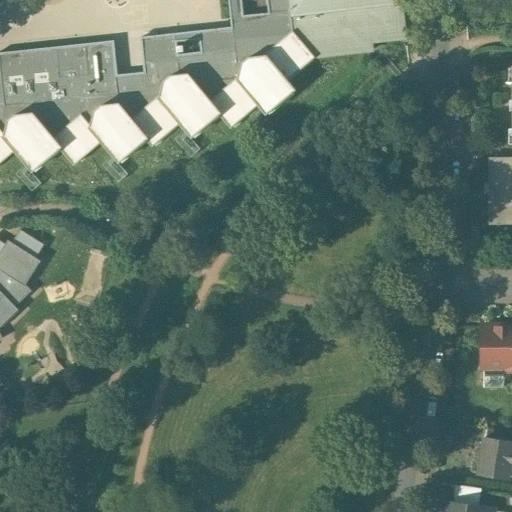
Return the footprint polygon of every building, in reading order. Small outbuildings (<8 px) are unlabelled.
[(0,164),(15,152),(32,173),(60,149),(74,165),(102,142),(119,162),(147,139),(153,147),(179,124),(190,137),(217,114),(229,129),(257,106),(264,115),(294,90),(287,81),(313,57),(293,33),(291,14),(289,0),(266,0),(268,12),(231,17),(232,27),(140,38),(144,72),(118,75),(114,40),(0,52),(0,164)] [(400,0),(290,0),(292,14),(401,2),(400,0)] [(292,14),(291,14),(293,33),(313,57),(372,50),(371,41),(405,37),(401,2),(292,14)] [(511,160),(491,160),(491,223),(511,222),(511,160)] [(0,339),(3,338),(0,333),(0,327),(18,310),(15,306),(31,290),(25,284),(40,261),(8,240),(0,253),(0,269),(2,271),(0,273),(0,339)] [(511,326),(482,327),(483,367),(504,367),(508,371),(511,370),(511,326)] [(485,385),(506,385),(506,373),(485,373),(485,385)] [(485,428),(462,425),(460,436),(483,440),(484,437),(485,428)] [(511,431),(487,428),(486,437),(511,441),(511,431)] [(511,441),(486,437),(484,437),(478,475),(508,479),(509,471),(511,471),(511,441)] [(481,488),(455,485),(453,503),(479,506),(481,488)] [(453,503),(442,501),(440,511),(492,511),(493,508),(479,506),(453,503)]
